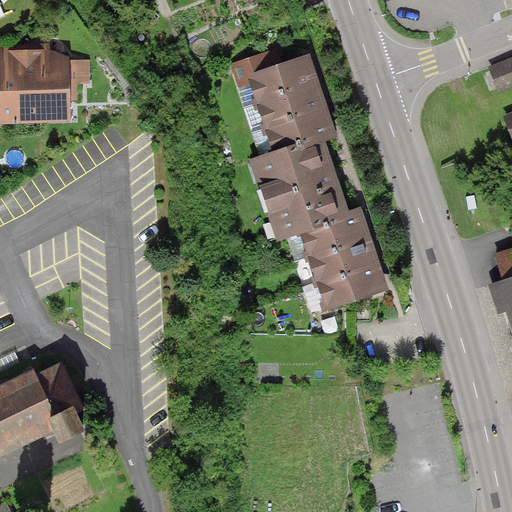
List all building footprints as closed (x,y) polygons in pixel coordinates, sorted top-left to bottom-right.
[(329,172),(322,150),(333,147),(322,114),(312,86),(305,66),(303,58),(284,65),(278,47),(242,59),(275,156),(259,161),(286,239),(301,234),(326,307),(384,288),(376,266),(368,241),(362,223),(359,215),(345,219),(329,172)] [(5,57),(0,59),(0,119),(68,118),(68,80),(78,79),(78,66),(33,48),(32,52),(25,53),(19,53),(19,59),(11,58),(5,57)] [(511,60),(494,68),(503,90),(511,86),(511,60)] [(511,246),(494,253),(502,278),(511,274),(511,246)] [(493,281),(511,335),(511,274),(502,278),(493,281)] [(0,452),(56,426),(63,440),(92,427),(60,360),(0,388),(0,452)]
